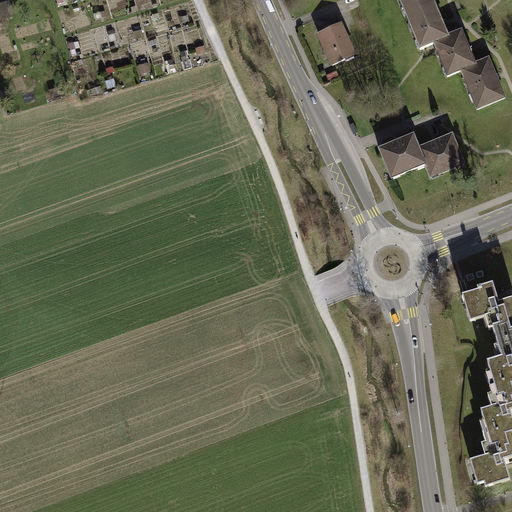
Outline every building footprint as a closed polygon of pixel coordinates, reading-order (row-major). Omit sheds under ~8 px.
[(399,0),(409,23),(423,17),(420,11),(434,6),(431,0),(399,0)] [(442,24),(434,6),(420,11),(423,17),(409,23),(420,50),(434,45),(436,50),(450,44),(448,38),(442,24)] [(340,26),(319,35),(333,66),(345,60),(344,58),(353,54),(340,26)] [(450,44),(436,50),(448,77),(461,71),(463,77),(478,71),(475,64),(469,50),(462,32),(448,38),(450,44)] [(463,77),(477,110),(505,98),(496,78),(489,59),(475,64),(478,71),(463,77)] [(358,133),(353,124),(350,126),(355,135),(358,133)] [(464,164),(452,135),(436,142),(418,149),(425,165),(430,178),(464,164)] [(425,165),(418,149),(413,136),(398,142),(379,150),(391,179),(425,165)] [(493,329),(496,338),(511,333),(511,332),(511,331),(511,299),(499,304),(497,298),(493,284),(477,289),(478,292),(462,297),(466,310),(467,310),(471,309),(475,321),(485,318),(489,317),(493,329)] [(511,331),(511,332),(511,333),(496,338),(498,346),(502,358),(497,359),(487,363),(490,372),(494,385),(504,381),(506,388),(511,386),(511,331)] [(511,411),(511,386),(506,388),(504,381),(494,385),(490,386),(489,386),(492,395),(495,406),(491,408),(481,411),(484,420),(487,433),(498,430),(500,436),(511,432),(511,417),(511,412),(511,411)] [(511,458),(511,432),(500,436),(498,430),(487,433),(483,434),(485,443),(489,455),(485,456),(474,459),(474,460),(479,474),(475,476),(474,476),(477,485),(484,483),(485,487),(510,480),(506,467),(504,461),(511,458)] [(470,461),(475,476),(479,474),(474,460),(470,461)]
